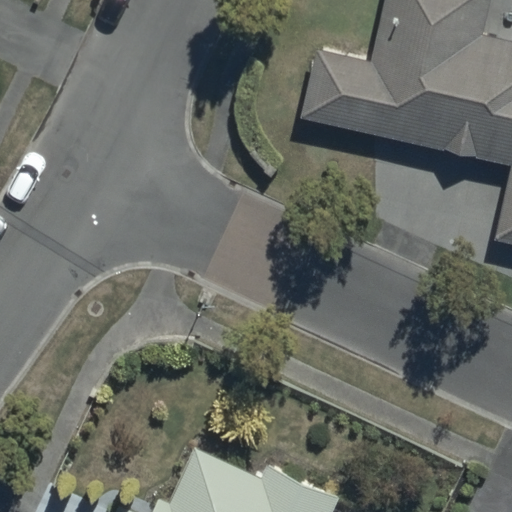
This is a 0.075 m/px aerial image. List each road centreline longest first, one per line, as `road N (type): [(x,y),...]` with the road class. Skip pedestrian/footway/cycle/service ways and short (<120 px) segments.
road 1 (residential): [(89,175),(511,371)]
road 2 (residential): [(89,175),(170,0)]
road 3 (residential): [(0,300),(89,175)]
